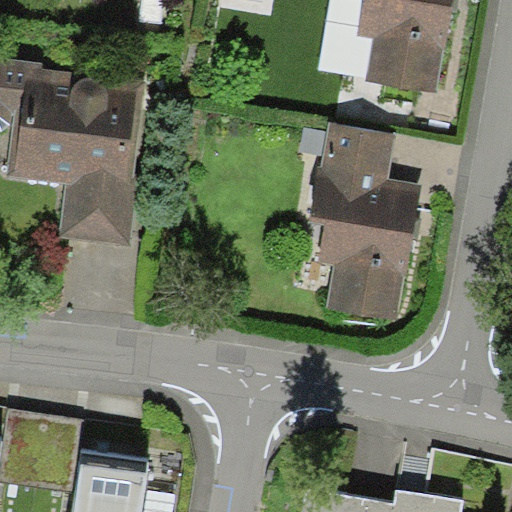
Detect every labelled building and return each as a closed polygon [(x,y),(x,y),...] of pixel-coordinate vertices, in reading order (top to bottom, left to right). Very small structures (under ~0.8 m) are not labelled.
[(361,0),(357,34),(368,36),(361,79),(438,90),(451,0),(361,0)] [(47,75),(0,70),(0,134),(3,134),(12,115),(5,187),(57,192),(52,242),(128,249),(132,205),(125,197),(143,88),(94,80),(77,84),(67,92),(65,107),(44,105),(47,75)] [(389,139),(323,127),(306,224),(322,227),(315,268),(331,271),(325,309),(392,321),(416,187),(382,180),(389,139)] [(0,480),(73,491),(70,511),(141,511),(149,458),(79,448),(83,416),(8,406),(4,436),(0,435),(0,480)] [(391,500),(307,486),(302,511),(460,511),(464,494),(394,481),(391,500)]
